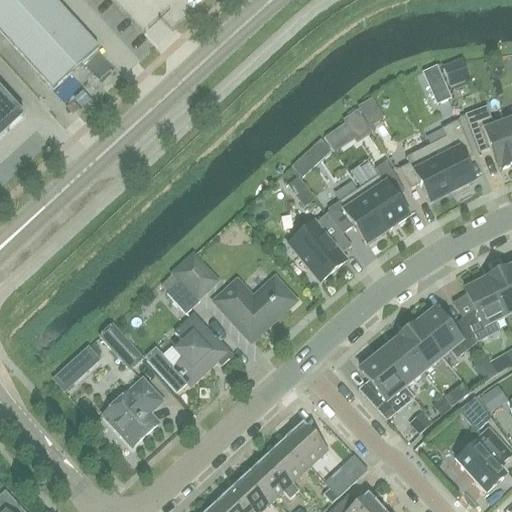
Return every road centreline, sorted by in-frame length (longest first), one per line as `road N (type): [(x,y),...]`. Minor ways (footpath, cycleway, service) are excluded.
road 1 (secondary): [(0,247),(268,0)]
road 2 (residential): [(298,365),(393,279),(511,215)]
road 3 (residential): [(135,511),(298,365)]
road 4 (residential): [(444,511),(298,365)]
road 5 (residential): [(100,511),(0,402)]
